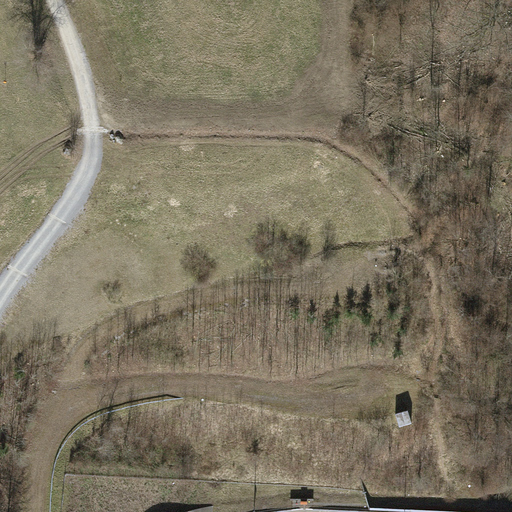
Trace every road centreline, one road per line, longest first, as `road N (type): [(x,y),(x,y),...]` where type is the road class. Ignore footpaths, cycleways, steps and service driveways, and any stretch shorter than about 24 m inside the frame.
road 1 (track): [(37,511),(53,415),(119,392),(181,383),(304,402),(378,391)]
road 2 (track): [(53,415),(94,328),(137,306),(224,287),(364,278)]
road 3 (track): [(0,308),(82,187),(93,128),(80,63),(53,0)]
